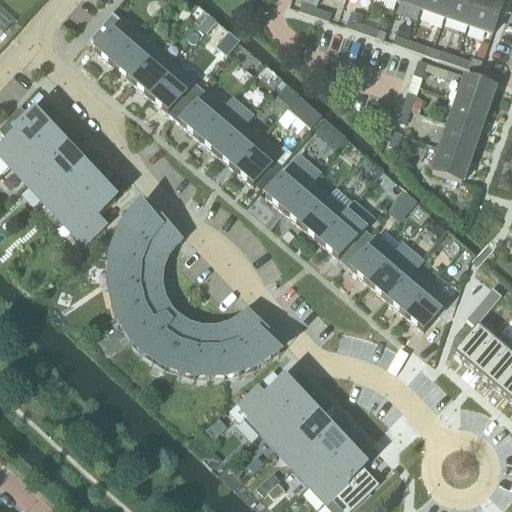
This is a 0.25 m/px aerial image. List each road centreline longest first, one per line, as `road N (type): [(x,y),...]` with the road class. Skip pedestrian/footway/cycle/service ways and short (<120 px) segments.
road 1 (residential): [(437,443),(363,372),(302,346),(118,153),(114,123),(26,47)]
road 2 (residential): [(438,496),(467,502),(481,495),(493,468),(489,453),(466,435),(437,443)]
